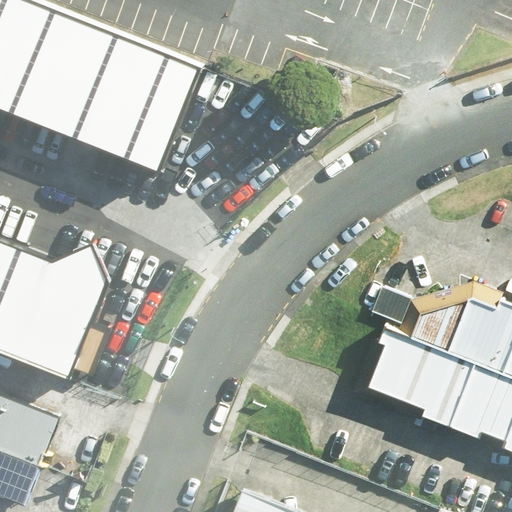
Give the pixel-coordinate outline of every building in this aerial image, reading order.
[(219,75),(32,0),(0,0),(0,104),(10,109),(177,177),(219,75)] [(0,133),(10,109),(0,104),(0,133)] [(0,237),(0,350),(89,387),(129,290),(0,237)] [(399,335),(511,380),(511,310),(486,300),(410,309),(399,335)] [(511,380),(399,335),(391,332),(365,398),(511,456),(511,380)] [(28,511),(61,431),(0,405),(0,503),(20,511),(28,511)] [(314,511),(249,486),(238,511),(314,511)]
